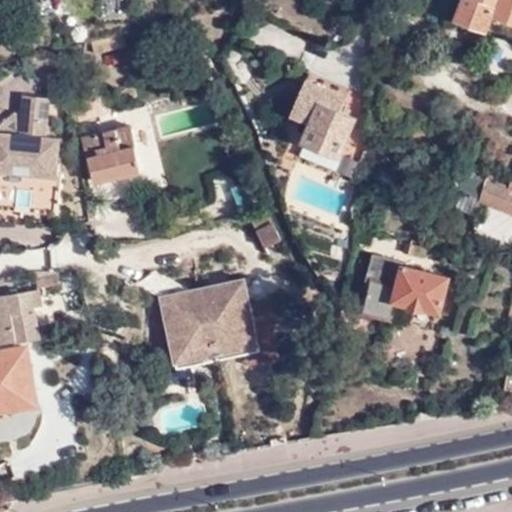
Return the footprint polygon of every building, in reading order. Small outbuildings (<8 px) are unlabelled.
[(23,0),(23,16),(47,10),(51,7),(52,0),(23,0)] [(511,0),(464,0),(459,14),(489,25),(495,8),(511,13),(511,0)] [(124,43),(121,30),(90,37),(93,51),(124,43)] [(302,135),(339,151),(354,116),(338,109),(345,94),(304,76),(289,111),(309,119),(302,135)] [(104,109),(96,83),(80,88),(83,97),(74,100),(79,116),(104,109)] [(49,91),(23,89),(19,130),(0,128),(0,202),(55,207),(59,171),(56,170),(59,133),(46,133),(49,91)] [(142,166),(129,122),(83,134),(95,178),(142,166)] [(498,202),(504,181),(479,174),(478,175),(469,173),(463,190),(498,202)] [(511,206),(511,182),(504,181),(498,202),(511,206)] [(283,238),(275,222),(258,230),(265,246),(283,238)] [(20,265),(51,264),(51,250),(20,250),(20,265)] [(404,263),(405,258),(373,250),(368,277),(357,274),(351,307),(392,315),(396,297),(441,306),(449,272),(404,263)] [(60,278),(57,270),(35,274),(37,284),(60,278)] [(260,348),(244,276),(161,293),(176,366),(260,348)] [(0,339),(39,333),(38,329),(36,309),(23,312),(23,308),(41,305),(38,289),(0,293),(0,339)] [(26,343),(0,347),(0,406),(37,400),(26,343)]
